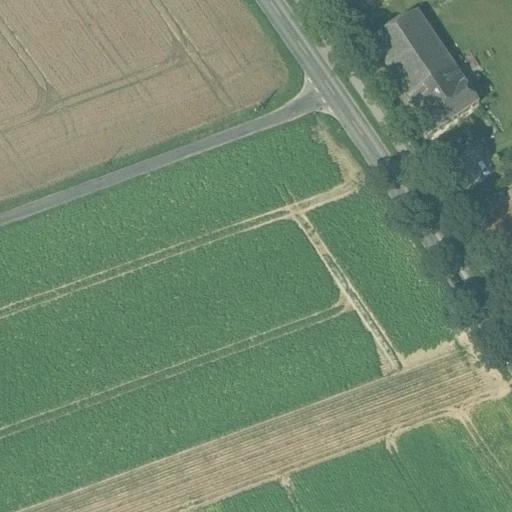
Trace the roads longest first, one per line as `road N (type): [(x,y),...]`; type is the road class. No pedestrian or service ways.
road 1 (unclassified): [(0,216),(339,94)]
road 2 (secondary): [(511,341),(339,94)]
